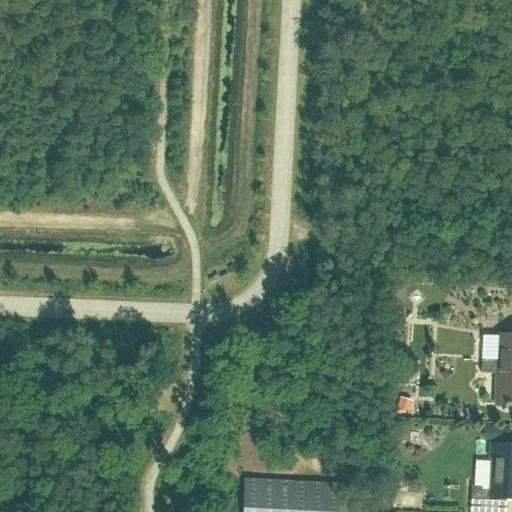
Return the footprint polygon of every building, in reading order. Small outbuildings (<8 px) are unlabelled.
[(511,338),(497,338),(496,360),(480,360),(479,375),(495,376),(494,407),(511,407),(511,338)] [(400,399),(395,412),(408,416),(412,404),(400,399)] [(485,428),(484,442),(506,443),(506,429),(485,428)] [(511,502),(511,448),(489,447),(488,461),(490,461),(488,492),(481,492),(482,489),(470,488),(468,511),(499,511),(501,502),(511,502)] [(336,511),(337,486),(242,482),(240,511),(336,511)] [(348,511),(350,487),(337,486),(336,511),(348,511)]
